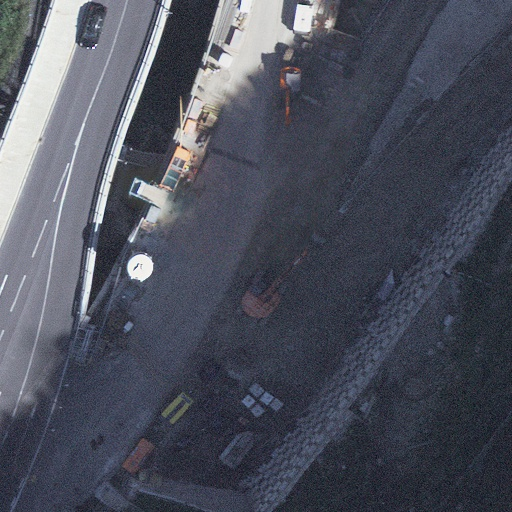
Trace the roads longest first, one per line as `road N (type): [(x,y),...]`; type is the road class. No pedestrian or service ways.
road 1 (trunk): [(384,0),(280,171),(19,511)]
road 2 (primary): [(127,0),(0,392)]
